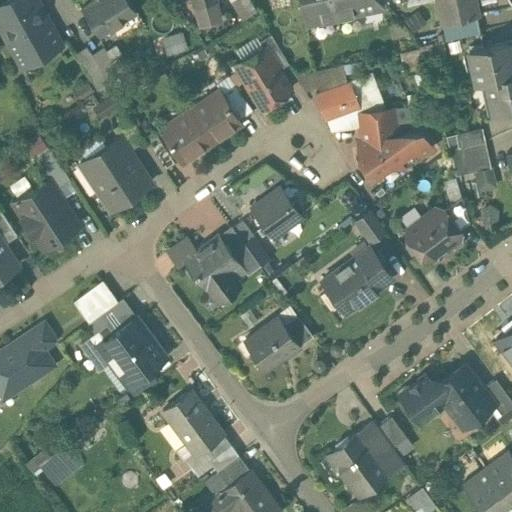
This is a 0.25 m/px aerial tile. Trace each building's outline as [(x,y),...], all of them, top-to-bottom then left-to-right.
[(60,44),(35,0),(3,0),(0,2),(0,24),(21,64),(60,44)] [(129,0),(90,0),(81,7),(98,35),(136,11),(129,0)] [(214,0),(206,0),(194,3),(197,17),(203,23),(220,18),(214,0)] [(257,12),(250,0),(231,0),(244,20),(257,12)] [(299,0),(303,19),(322,15),(321,9),(349,3),(350,8),(383,1),(382,0),(299,0)] [(437,0),(443,23),(477,15),(473,0),(437,0)] [(167,54),(189,46),(183,29),(161,36),(167,54)] [(511,62),(507,40),(468,49),(472,65),(476,82),(485,80),(492,112),(511,107),(511,62)] [(92,54),(86,46),(74,53),(92,80),(103,73),(92,54)] [(121,74),(104,47),(92,54),(103,73),(109,82),(121,74)] [(290,89),(264,47),(235,64),(244,79),(246,78),(252,88),(254,87),(262,101),(259,103),(260,105),(275,95),(276,97),(290,89)] [(348,81),(316,93),(325,117),(357,105),(348,81)] [(253,109),(234,84),(222,93),(239,118),(253,109)] [(219,92),(203,103),(201,100),(189,108),(211,142),(212,141),(211,139),(221,132),(223,134),(241,121),(239,118),(222,93),(219,88),(217,89),(219,92)] [(386,107),(364,110),(366,125),(366,126),(388,123),(386,107)] [(211,142),(189,108),(159,128),(181,161),(211,142)] [(130,115),(112,127),(118,136),(119,135),(129,149),(145,139),(130,115)] [(388,123),(366,126),(366,125),(359,126),(361,140),(397,135),(395,122),(388,123)] [(481,128),(445,135),(449,149),(483,141),(481,128)] [(38,132),(25,141),(33,153),(46,145),(38,132)] [(361,140),(357,140),(360,160),(365,168),(369,168),(386,155),(391,156),(398,165),(404,167),(431,146),(420,132),(397,135),(361,140)] [(119,135),(118,136),(80,161),(81,163),(86,160),(102,185),(98,188),(111,208),(150,182),(129,149),(119,135)] [(175,161),(160,139),(150,146),(164,168),(175,161)] [(483,141),(449,149),(455,174),(489,166),(483,141)] [(70,178),(50,148),(34,158),(47,178),(48,178),(55,188),(70,178)] [(55,188),(48,178),(47,178),(13,201),(23,215),(20,217),(31,233),(33,232),(43,246),(78,223),(58,192),(55,188)] [(280,185),(251,207),(272,236),(302,215),(280,185)] [(461,196),(443,209),(458,228),(468,221),(461,196)] [(443,208),(435,207),(406,228),(405,236),(410,243),(414,243),(418,249),(418,253),(422,259),(431,260),(435,257),(436,249),(440,246),(448,247),(459,239),(460,231),(458,228),(443,209),(443,208)] [(0,208),(0,234),(12,227),(0,208)] [(369,208),(353,219),(369,240),(384,229),(369,208)] [(246,245),(231,224),(218,233),(234,254),(246,245)] [(234,254),(218,233),(216,234),(217,235),(197,249),(184,258),(185,259),(205,287),(206,286),(203,282),(216,272),(219,275),(237,262),(238,262),(239,262),(239,261),(234,254)] [(188,236),(168,250),(178,264),(185,259),(184,258),(197,249),(188,236)] [(0,238),(0,269),(13,261),(15,264),(16,263),(13,259),(1,240),(0,238)] [(260,264),(246,245),(234,254),(239,261),(239,262),(243,269),(247,274),(260,264)] [(367,245),(349,258),(322,278),(346,310),(391,277),(367,245)] [(237,262),(219,275),(216,272),(203,282),(206,286),(205,287),(215,301),(241,282),(236,275),(239,272),(243,269),(239,262),(238,262),(237,262)] [(102,279),(73,300),(88,321),(117,300),(102,279)] [(241,303),(245,320),(268,313),(264,297),(241,303)] [(309,344),(287,313),(250,340),(272,370),(309,344)] [(136,315),(97,343),(110,360),(112,358),(129,381),(126,382),(127,383),(130,381),(148,368),(165,355),(165,354),(164,354),(148,332),(136,315)] [(43,322),(17,339),(0,350),(0,395),(1,397),(53,363),(42,347),(49,343),(51,333),(43,322)] [(511,324),(495,337),(511,359),(511,324)] [(445,401),(463,425),(493,403),(494,402),(482,386),(464,362),(433,385),(445,401)] [(148,368),(130,381),(127,383),(134,393),(155,377),(148,368)] [(425,374),(406,388),(399,393),(419,420),(445,401),(433,385),(425,374)] [(511,404),(511,400),(495,377),(482,386),(494,402),(493,403),(500,413),(511,404)] [(222,432),(190,388),(162,409),(195,453),(202,448),(222,432)] [(411,444),(390,416),(385,419),(379,424),(400,452),(411,444)] [(389,440),(373,418),(358,430),(373,451),(389,440)] [(373,451),(358,430),(352,435),(327,453),(337,467),(339,466),(358,492),(387,471),(373,451)] [(222,432),(202,448),(209,458),(230,443),(222,432)] [(230,443),(209,458),(217,469),(238,453),(230,443)] [(511,454),(507,448),(506,449),(509,453),(487,469),(511,502),(511,454)] [(217,469),(209,474),(220,489),(249,468),(238,453),(217,469)] [(280,511),(282,511),(249,468),(220,489),(203,503),(209,511),(280,511)] [(503,511),(511,505),(511,502),(487,469),(465,485),(462,481),(461,482),(483,511),(503,511)] [(418,511),(422,511),(437,502),(424,484),(407,496),(418,511)] [(370,511),(358,496),(340,510),(341,511),(370,511)]
